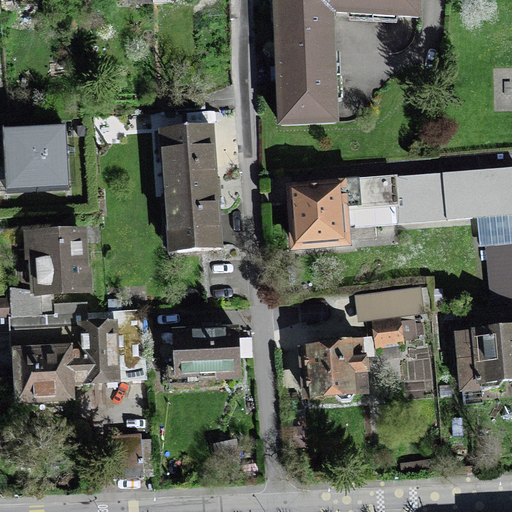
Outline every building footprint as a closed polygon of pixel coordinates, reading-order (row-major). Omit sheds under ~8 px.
[(335,125),(332,13),(419,18),(419,0),(279,0),(283,75),(283,125),(335,125)] [(63,130),(2,135),(6,191),(67,186),(63,130)] [(216,133),(163,138),(175,268),(227,264),(216,133)] [(511,170),(401,181),(404,213),(405,229),(486,222),(494,305),(511,303),(511,170)] [(401,181),(350,186),(353,218),(404,213),(401,181)] [(350,186),(293,192),(299,257),(356,252),(353,218),(350,186)] [(93,236),(30,241),(35,299),(36,306),(57,304),(99,301),(93,236)] [(424,295),(358,302),(360,328),(427,320),(424,295)] [(15,324),(16,355),(19,413),(82,410),(81,391),(151,387),(147,317),(92,320),(92,309),(56,311),(57,304),(36,306),(35,299),(14,297),(14,305),(15,324)] [(330,300),(302,302),(302,320),(332,318),(330,300)] [(14,305),(0,305),(0,324),(15,324),(14,305)] [(403,327),(377,331),(381,355),(407,351),(403,327)] [(511,329),(458,335),(463,386),(511,381),(511,329)] [(242,332),(177,334),(179,387),(244,384),(242,332)] [(368,346),(304,352),(309,409),(377,403),(373,363),(370,364),(368,346)]
